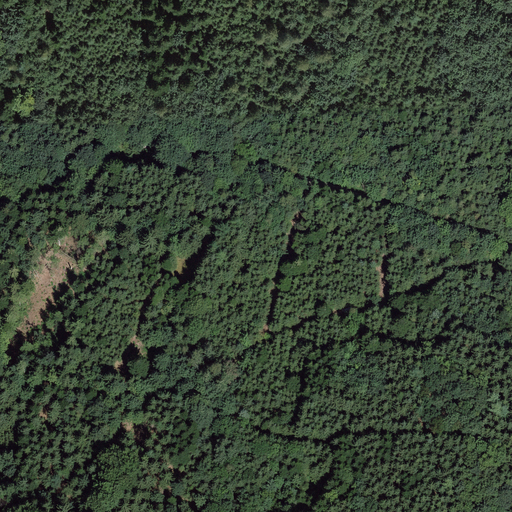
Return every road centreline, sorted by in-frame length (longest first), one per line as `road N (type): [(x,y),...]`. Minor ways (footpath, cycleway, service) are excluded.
road 1 (track): [(511,245),(169,147),(104,150),(0,190)]
road 2 (track): [(139,511),(154,412),(176,391),(270,426),(511,454)]
road 3 (track): [(511,254),(286,333),(176,391)]
road 4 (track): [(154,412),(142,399),(18,387),(0,375)]
